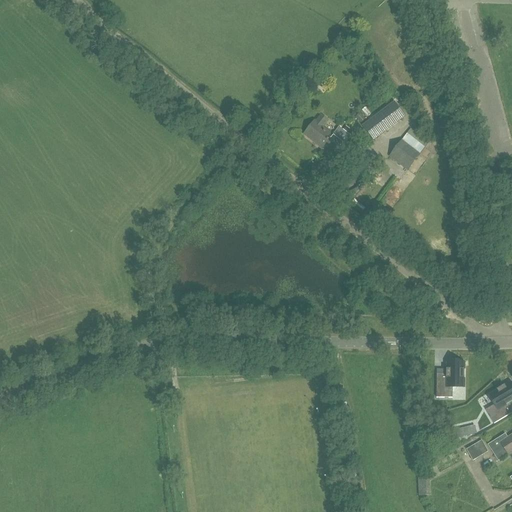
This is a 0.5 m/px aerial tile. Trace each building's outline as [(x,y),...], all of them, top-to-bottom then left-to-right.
[(366,108),(362,111),(367,117),(371,114),(366,108)] [(360,113),(355,118),(361,123),(366,119),(360,113)] [(305,135),(311,140),(313,138),(324,146),(322,148),(322,149),(324,147),(335,156),(346,143),(334,134),(332,135),(323,127),(328,121),(321,115),(305,135)] [(364,124),(362,126),(374,142),(388,131),(377,115),(364,124)] [(340,119),(337,123),(342,127),(345,123),(340,119)] [(421,153),(403,139),(390,156),(408,170),(421,153)] [(344,171),(352,177),(362,164),(354,159),(344,171)] [(437,374),(436,398),(452,398),(453,391),(453,387),(458,387),(464,387),(464,363),(447,363),(447,374),(437,374)] [(495,404),(486,410),(494,424),(511,413),(511,407),(509,403),(511,401),(511,385),(510,383),(489,395),(495,404)] [(474,426),(453,431),(455,439),(476,434),(474,426)] [(511,435),(508,439),(505,434),(488,445),(499,461),(511,452),(511,435)] [(473,461),(487,452),(480,441),(466,450),(473,461)] [(430,477),(418,477),(419,496),(430,496),(430,477)]
